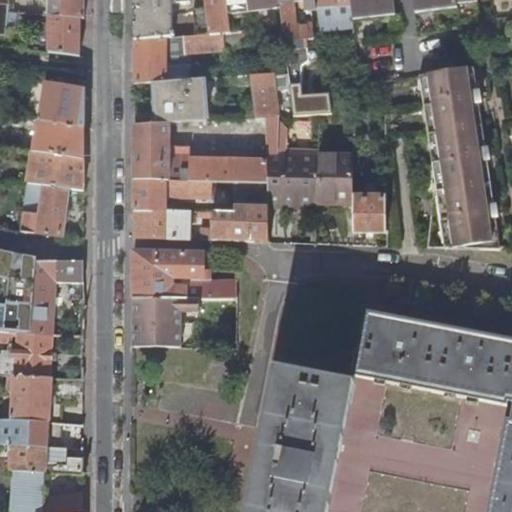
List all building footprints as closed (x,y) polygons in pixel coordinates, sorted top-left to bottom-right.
[(0,0),(0,35),(9,36),(9,29),(18,30),(20,13),(11,12),(11,4),(11,0),(0,0)] [(87,4),(86,0),(57,0),(58,0),(58,8),(55,8),(54,17),(81,19),(87,20),(87,4)] [(192,2),(191,0),(137,0),(137,19),(137,42),(169,39),(174,38),(174,4),(192,2)] [(194,10),(197,36),(225,34),(232,33),(230,18),(230,13),(228,0),(207,0),(208,8),(194,10)] [(228,0),(230,13),(250,11),(282,8),(280,0),(228,0)] [(294,50),(309,49),(319,47),(315,11),(319,10),(318,0),(280,0),(282,8),(288,56),(295,56),(294,50)] [(318,0),(319,10),(322,31),(356,27),(355,21),(354,6),(353,0),(318,0)] [(397,0),(353,0),(354,6),(355,21),(399,16),(397,0)] [(481,2),(480,0),(417,0),(419,13),(460,9),(460,4),(481,2)] [(82,55),(81,19),(54,17),(53,16),(52,52),(82,55)] [(226,50),(249,48),(247,32),(232,33),(225,34),(226,50)] [(187,54),(192,54),(226,50),(225,34),(197,36),(185,37),(187,54)] [(194,80),(192,54),(187,54),(185,37),(174,38),(169,39),(168,82),(194,80)] [(168,82),(169,39),(137,42),(137,67),(137,84),(156,83),(168,82)] [(310,60),(309,49),(294,50),(295,56),(288,56),(288,62),(310,60)] [(471,84),(478,83),(476,67),(429,74),(434,108),(455,106),(476,246),(482,246),(483,250),(503,251),(498,221),(492,222),(488,199),(495,198),(490,165),(483,166),(480,142),(486,140),(482,107),(475,108),(471,84)] [(241,87),(253,85),(252,77),(252,75),(240,76),(241,87)] [(277,96),(277,88),(276,75),(252,77),(253,85),(255,111),(256,118),(268,117),(279,117),(277,96)] [(156,83),(158,124),(185,122),(207,121),(205,79),(194,80),(168,82),(156,83)] [(475,108),(482,107),(478,83),(471,84),(475,108)] [(48,85),(43,122),(86,129),(86,116),(86,91),(48,85)] [(302,85),(291,86),(295,116),(299,115),(322,114),(333,114),(330,95),(303,96),(302,85)] [(445,185),(454,249),(476,246),(455,106),(434,108),(441,160),(438,186),(445,185)] [(243,112),(243,119),(256,118),(255,111),(243,112)] [(191,159),(191,182),(195,182),(236,183),(268,184),(268,153),(268,117),(256,118),(243,119),(207,121),(185,122),(185,130),(199,130),(199,131),(231,130),(231,134),(249,134),(249,150),(262,151),(262,161),(191,159)] [(41,122),(36,152),(86,160),(86,147),(86,129),(43,122),(41,122)] [(483,166),(490,165),(486,140),(480,142),(483,166)] [(0,159),(7,160),(9,148),(0,147),(0,159)] [(34,165),(31,184),(45,186),(71,190),(85,193),(86,175),(86,160),(36,152),(9,148),(7,160),(23,163),(34,165)] [(155,158),(155,148),(136,148),(136,156),(136,180),(154,181),(155,158)] [(192,151),(155,148),(155,158),(191,159),(192,151)] [(320,156),(268,153),(268,184),(268,194),(268,203),(318,205),(318,204),(320,156)] [(318,204),(354,205),(354,199),(353,156),(320,154),(320,156),(318,204)] [(191,159),(155,158),(154,181),(191,182),(191,159)] [(23,163),(21,183),(29,184),(31,184),(34,165),(23,163)] [(194,189),(195,182),(191,182),(154,181),(136,180),(136,197),(135,211),(167,211),(167,192),(171,192),(171,189),(194,189)] [(167,192),(167,211),(236,213),(236,183),(195,182),(194,189),(171,189),(171,192),(167,192)] [(247,194),(268,194),(268,184),(236,183),(236,213),(167,211),(135,211),(135,226),(135,238),(191,240),(191,217),(213,217),(213,229),(212,241),(268,243),(268,207),(246,207),(247,194)] [(42,210),(45,186),(31,184),(29,184),(27,208),(42,210)] [(368,199),(354,199),(354,205),(354,211),(354,233),(387,233),(387,199),(377,199),(377,184),(368,184),(368,199)] [(445,185),(438,186),(430,248),(454,249),(445,185)] [(27,208),(23,233),(63,239),(71,190),(45,186),(42,210),(27,208)] [(492,222),(498,221),(495,198),(488,199),(492,222)] [(203,228),(203,241),(212,241),(213,229),(203,228)] [(39,260),(0,251),(0,278),(10,281),(7,306),(0,305),(0,331),(31,335),(39,260)] [(199,271),(200,255),(136,253),(135,279),(135,299),(188,299),(188,286),(175,286),(176,275),(183,276),(183,279),(185,280),(199,280),(199,271)] [(57,283),(85,285),(85,260),(61,261),(39,260),(31,335),(55,335),(57,283)] [(204,280),(203,299),(238,299),(239,281),(204,280)] [(202,311),(202,299),(188,299),(135,299),(135,325),(135,348),(184,348),(185,310),(202,311)] [(275,368),(246,511),(511,511),(511,339),(369,312),(363,341),(357,340),(351,368),(357,370),(355,378),(354,383),(275,368)] [(0,357),(0,376),(10,377),(52,379),(55,335),(31,335),(0,331),(0,344),(17,345),(17,353),(3,352),(3,358),(0,357)] [(50,424),(52,379),(10,377),(9,394),(15,394),(14,422),(50,424)] [(0,421),(0,445),(12,446),(49,448),(50,424),(14,422),(0,421)] [(59,458),(59,449),(49,448),(12,446),(12,461),(0,460),(0,471),(15,472),(46,473),(84,475),(84,467),(84,460),(59,458)] [(15,472),(12,511),(83,511),(84,500),(84,492),(45,490),(46,473),(15,472)]
